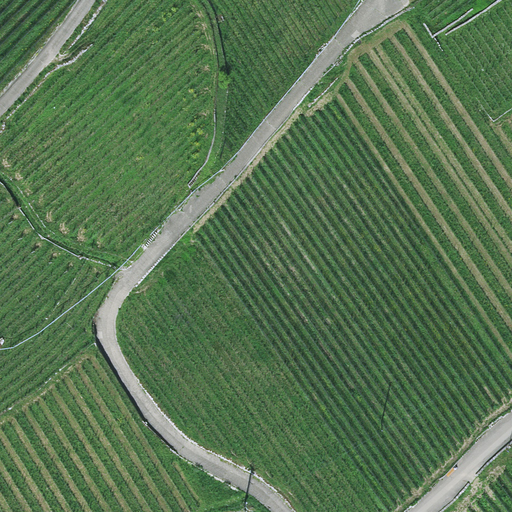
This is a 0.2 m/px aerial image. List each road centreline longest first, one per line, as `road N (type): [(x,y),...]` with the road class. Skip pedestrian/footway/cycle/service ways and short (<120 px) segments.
road 1 (track): [(359,19),(122,286),(102,321),(117,370),(170,442),(264,493),(281,511)]
road 2 (track): [(0,102),(80,0)]
road 3 (residential): [(511,423),(422,511)]
